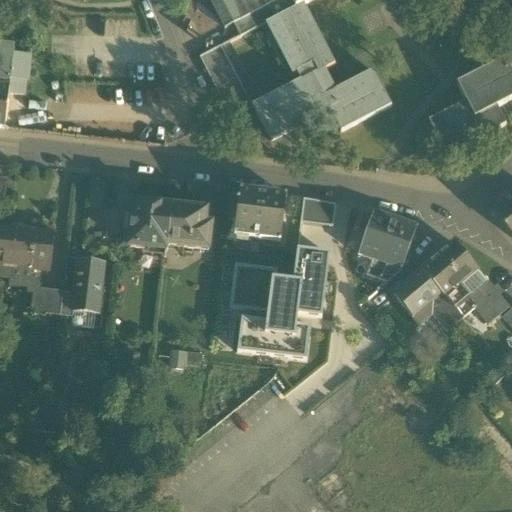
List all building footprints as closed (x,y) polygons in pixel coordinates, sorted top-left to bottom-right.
[(239,37),(240,39),(265,26),(288,15),(280,1),(276,4),(273,0),(208,0),(224,31),(233,26),(239,37)] [(295,10),(289,0),(273,0),(276,4),(280,1),(288,15),(295,10)] [(289,0),(295,10),(303,7),(316,0),(289,0)] [(252,109),(270,143),(329,113),(340,134),(391,108),(373,73),(335,93),(329,96),(318,75),(324,72),(334,67),(303,7),(295,10),(288,15),(265,26),(269,33),(265,35),(284,71),(288,69),(290,75),(291,77),(296,74),(301,82),(252,108),(252,109)] [(230,43),(221,47),(252,108),(301,82),(296,74),(291,77),(290,75),(255,93),(230,43)] [(0,88),(9,90),(14,46),(0,44),(0,88)] [(199,59),(231,120),(252,109),(252,108),(221,47),(199,59)] [(32,58),(14,56),(5,131),(21,132),(22,119),(25,98),(27,84),(29,84),(32,58)] [(429,124),(446,158),(506,128),(497,110),(511,102),(511,59),(457,88),(464,100),(469,98),(472,102),(466,105),(429,124)] [(329,96),(335,93),(324,72),(318,75),(329,96)] [(0,129),(4,130),(9,90),(0,88),(0,129)] [(88,209),(100,210),(103,187),(91,185),(88,209)] [(235,237),(279,243),(286,198),(284,197),(284,198),(242,193),(242,192),(240,192),(239,194),(240,194),(239,203),(231,202),(228,223),(236,224),(234,236),(234,237),(235,237)] [(511,196),(492,214),(511,238),(511,196)] [(335,207),(303,201),(300,225),(333,229),(335,207)] [(166,253),(166,247),(171,208),(151,206),(149,203),(140,202),(137,204),(133,204),(131,218),(125,217),(121,248),(166,253)] [(206,212),(171,208),(166,247),(208,252),(211,227),(205,226),(206,212)] [(358,257),(371,262),(401,273),(402,273),(417,229),(415,228),(415,229),(375,215),(375,214),(373,214),(358,257)] [(1,232),(0,236),(0,266),(12,268),(33,271),(50,273),(54,236),(26,233),(26,235),(1,232)] [(441,296),(445,300),(459,289),(478,272),(455,245),(422,273),(441,296)] [(271,282),(267,315),(266,324),(264,338),(294,341),(296,328),(297,319),(321,322),(329,257),(297,253),(293,284),(275,282),(271,282)] [(401,274),(401,273),(371,262),(366,278),(387,286),(399,276),(401,274)] [(95,316),(97,316),(103,266),(78,263),(75,295),(73,313),(75,313),(95,316)] [(0,280),(9,282),(10,282),(12,268),(0,266),(0,280)] [(271,282),(275,282),(277,272),(235,267),(229,310),(267,315),(271,282)] [(33,271),(12,268),(10,282),(9,282),(9,288),(33,291),(33,290),(39,291),(39,287),(35,283),(33,278),(33,271)] [(478,272),(459,289),(468,299),(487,283),(478,272)] [(412,321),(426,309),(441,296),(422,273),(393,298),(412,321)] [(474,311),(488,327),(509,308),(487,283),(468,299),(477,309),(474,311)] [(477,309),(468,299),(459,289),(445,300),(462,321),(474,311),(477,309)] [(30,316),(45,318),(46,316),(59,318),(62,294),(39,291),(33,290),(33,291),(30,316)] [(59,318),(71,319),(73,313),(75,295),(62,294),(59,318)] [(445,300),(441,296),(426,309),(448,334),(462,321),(445,300)] [(511,310),(502,320),(511,330),(511,310)] [(93,332),(95,316),(75,313),(73,329),(93,332)] [(264,338),(266,324),(241,321),(237,354),(306,363),(310,329),(296,328),(294,341),(264,338)] [(170,370),(183,372),(184,363),(200,366),(201,358),(172,354),(170,370)] [(129,364),(141,365),(142,356),(130,355),(129,364)] [(91,410),(73,407),(71,424),(89,426),(91,410)]
